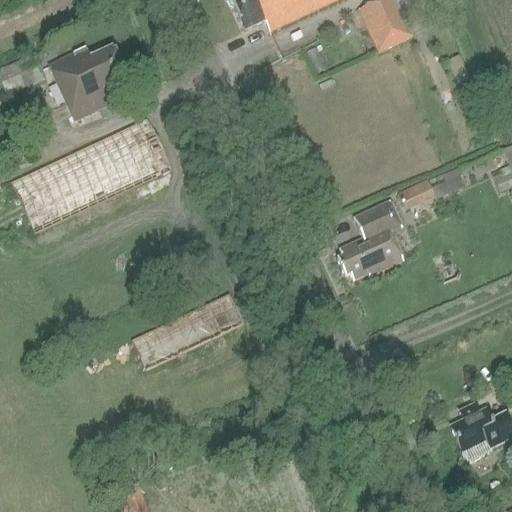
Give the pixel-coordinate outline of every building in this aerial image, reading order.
[(230,0),(247,34),(265,25),(270,36),(345,0),(230,0)] [(393,0),(386,0),(359,12),(378,54),(411,39),(393,0)] [(48,71),(76,124),(123,100),(119,93),(131,87),(111,50),(91,61),(86,52),(48,71)] [(457,58),(446,63),(457,86),(468,81),(457,58)] [(34,59),(0,74),(0,81),(9,100),(45,84),(34,59)] [(146,123),(11,186),(35,239),(171,175),(146,123)] [(511,174),(509,169),(491,177),(500,195),(511,188),(511,174)] [(405,213),(435,200),(427,183),(398,196),(405,213)] [(342,259),(337,262),(345,279),(350,276),(353,283),(368,276),(370,278),(404,262),(391,236),(402,230),(389,203),(353,220),(362,241),(338,252),(342,259)] [(229,300),(159,332),(132,345),(147,376),(243,329),(229,300)] [(463,455),(467,463),(471,465),(489,456),(490,452),(511,441),(511,430),(506,417),(492,424),(487,412),(478,416),(474,408),(460,416),(463,415),(467,422),(450,430),(463,455)]
